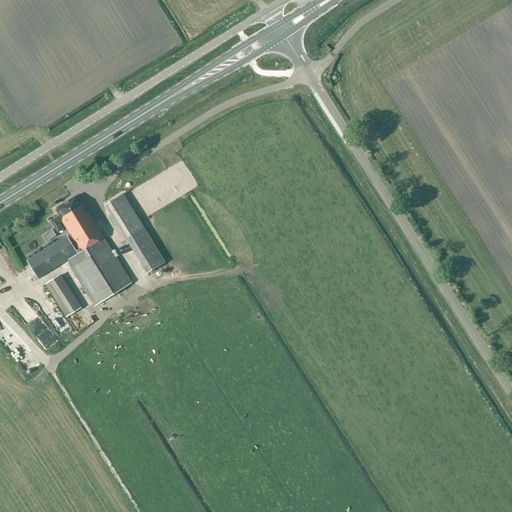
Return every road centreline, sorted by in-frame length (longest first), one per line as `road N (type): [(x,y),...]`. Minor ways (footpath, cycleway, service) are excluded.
road 1 (unclassified): [(284,36),(511,394)]
road 2 (unclassified): [(0,178),(268,9)]
road 3 (track): [(0,311),(51,362),(139,511)]
road 4 (primary): [(0,203),(182,90)]
road 5 (track): [(232,272),(143,284),(51,362)]
